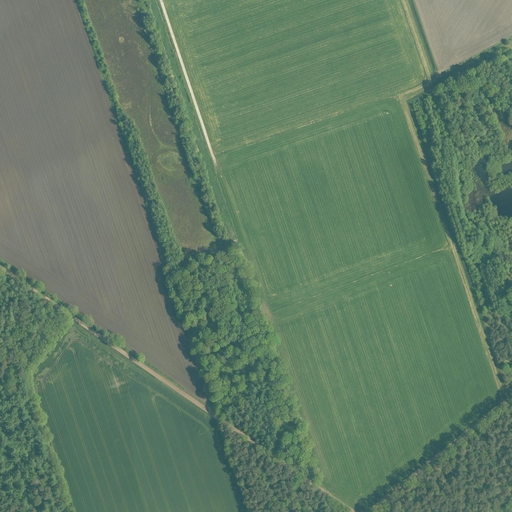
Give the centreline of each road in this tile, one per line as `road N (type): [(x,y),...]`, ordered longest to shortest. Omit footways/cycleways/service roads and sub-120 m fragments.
road 1 (track): [(0,267),(353,511)]
road 2 (track): [(368,511),(511,391)]
road 3 (track): [(160,0),(213,157)]
